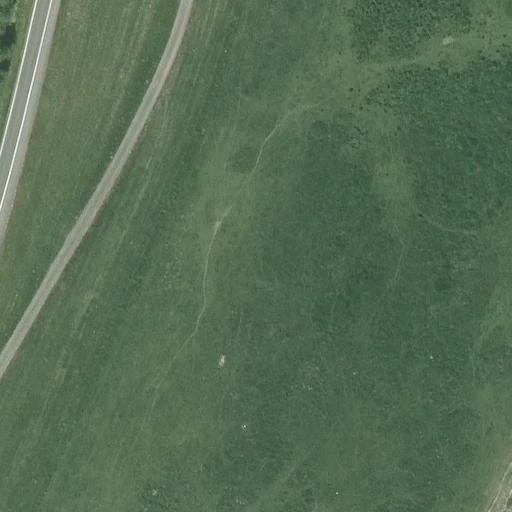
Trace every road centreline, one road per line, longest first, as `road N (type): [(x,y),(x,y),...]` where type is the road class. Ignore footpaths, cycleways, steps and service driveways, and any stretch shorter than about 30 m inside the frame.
road 1 (unclassified): [(0,372),(106,185),(188,0)]
road 2 (motorway): [(0,170),(53,0)]
